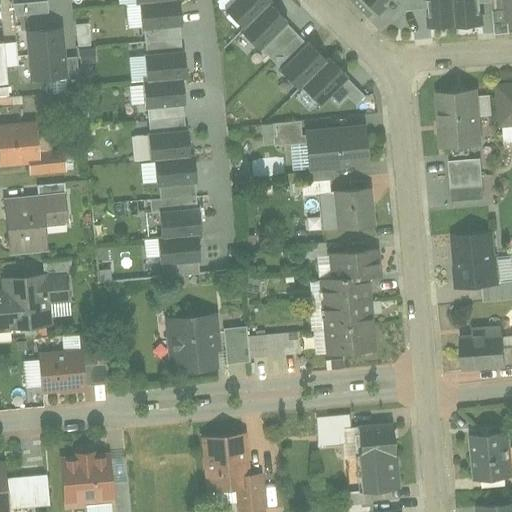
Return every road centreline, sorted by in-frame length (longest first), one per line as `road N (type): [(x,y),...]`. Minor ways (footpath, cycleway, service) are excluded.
road 1 (residential): [(424,384),(0,423)]
road 2 (residential): [(392,63),(424,384)]
road 3 (residential): [(392,63),(511,52)]
